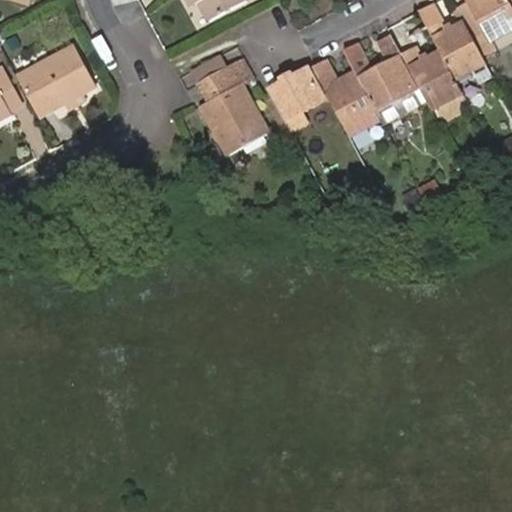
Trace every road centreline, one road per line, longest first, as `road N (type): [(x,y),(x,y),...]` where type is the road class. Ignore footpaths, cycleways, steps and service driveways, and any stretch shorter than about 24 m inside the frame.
road 1 (residential): [(0,196),(146,114),(111,22),(113,0)]
road 2 (residential): [(389,0),(300,44),(270,49)]
